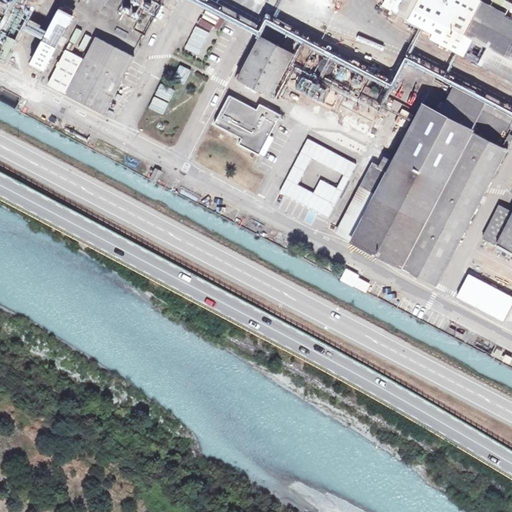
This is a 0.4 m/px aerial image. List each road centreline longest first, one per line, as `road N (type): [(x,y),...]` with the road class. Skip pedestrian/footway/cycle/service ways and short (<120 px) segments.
road 1 (trunk): [(0,185),(511,465)]
road 2 (secondary): [(0,146),(511,414)]
